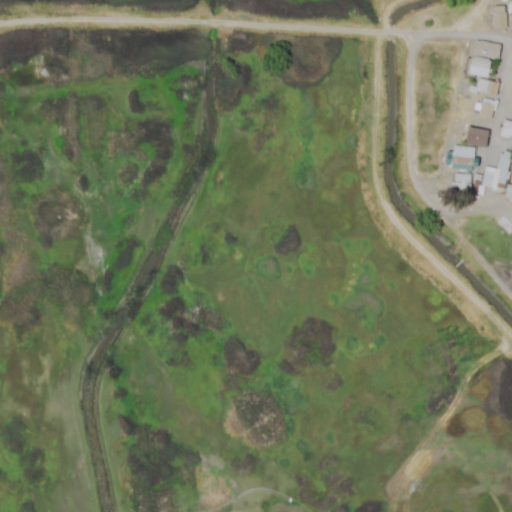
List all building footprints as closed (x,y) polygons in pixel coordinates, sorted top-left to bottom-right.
[(504,7),(491,7),(491,30),(504,30),(504,7)] [(498,44),(474,44),(474,56),(498,56),(498,44)] [(490,62),(467,57),(463,75),(478,78),(475,91),(495,95),(498,82),(487,80),(490,62)] [(476,116),(488,120),(494,103),(482,98),(476,116)] [(498,136),(511,139),(511,121),(503,119),(498,136)] [(464,143),(484,148),(488,131),(468,127),(464,143)] [(451,164),(472,166),(474,148),(452,146),(451,164)] [(511,198),(511,185),(506,185),(510,154),(498,153),(495,172),(483,171),(480,194),(511,198)] [(452,191),(468,192),(470,175),(453,173),(452,191)]
